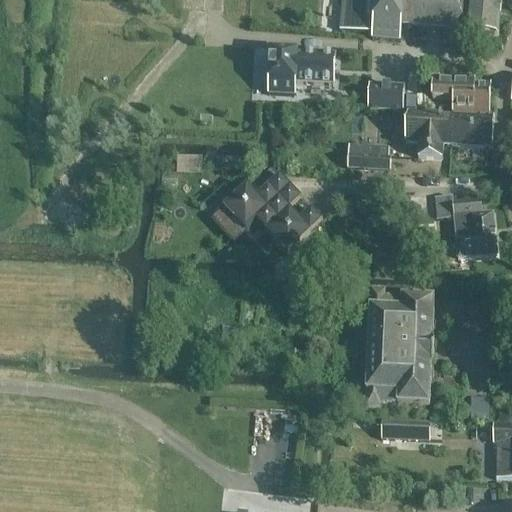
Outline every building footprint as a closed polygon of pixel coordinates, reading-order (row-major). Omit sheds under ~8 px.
[(344,0),(342,33),(374,36),(373,41),(401,44),(403,25),(451,30),(453,0),(344,0)] [(453,0),(451,30),(467,31),(467,34),(498,37),(501,0),(453,0)] [(278,57),(276,99),(304,101),(304,88),(342,91),(344,61),(278,57)] [(433,80),(432,102),(453,102),(452,116),(491,118),(492,86),(475,86),(475,81),(433,80)] [(371,86),(369,110),(405,112),(406,88),(371,86)] [(307,111),(307,120),(323,120),(323,112),(307,111)] [(450,149),(451,119),(409,116),(406,145),(420,146),(419,160),(442,162),(443,148),(450,149)] [(451,119),(450,149),(493,151),(494,122),(451,119)] [(390,151),(352,149),(351,168),(390,170),(390,151)] [(178,174),(203,175),(204,157),(179,156),(178,174)] [(217,161),(217,174),(242,174),(243,162),(217,161)] [(224,210),(212,221),(234,245),(246,233),(256,224),(257,223),(262,228),(278,245),(289,257),(300,246),(323,224),(312,212),(300,223),(291,213),(302,202),(291,190),(280,178),(269,189),(258,199),(249,190),(247,188),(235,199),(224,210)] [(454,207),(453,199),(435,200),(437,223),(455,221),(459,261),(498,258),(494,216),(482,217),(481,204),(454,207)] [(294,210),(301,219),(312,210),(305,201),(294,210)] [(388,276),(396,269),(390,262),(380,250),(368,261),(378,272),(378,271),(383,276),(388,276)] [(403,301),(385,300),(386,294),(372,293),(371,310),(370,310),(367,394),(368,394),(367,411),(380,411),(381,405),(398,406),(430,408),(432,365),(434,365),(434,354),(435,344),(433,344),(434,301),(403,300),(403,301)] [(383,423),(382,443),(431,445),(431,425),(383,423)] [(511,427),(494,427),(493,447),(498,447),(497,482),(511,482),(511,427)] [(270,460),(271,443),(253,442),(252,448),(263,449),(263,460),(270,460)]
